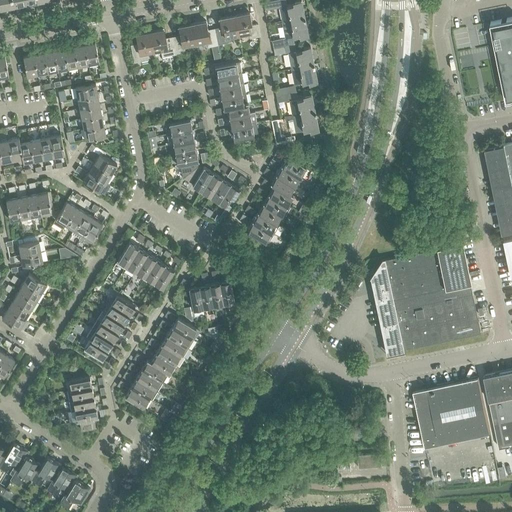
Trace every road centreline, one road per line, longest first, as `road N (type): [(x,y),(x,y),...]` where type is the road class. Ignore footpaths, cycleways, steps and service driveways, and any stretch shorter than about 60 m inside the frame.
road 1 (secondary): [(293,345),(354,239),(377,174),(399,67),(401,0)]
road 2 (secondary): [(386,0),(364,161),(328,246),(274,334)]
road 3 (residential): [(215,246),(258,173),(220,153),(202,85),(129,102)]
road 4 (residential): [(89,460),(113,423),(115,374),(183,270),(203,264),(215,246)]
road 5 (unclassified): [(509,347),(460,129)]
road 6 (secondary): [(274,334),(168,511)]
road 7 (secondary): [(191,511),(293,345)]
road 8 (residential): [(42,349),(125,217)]
road 9 (unclassified): [(404,510),(392,372)]
road 10 (residential): [(125,217),(50,173),(0,183)]
road 11 (unclassified): [(460,129),(444,0)]
